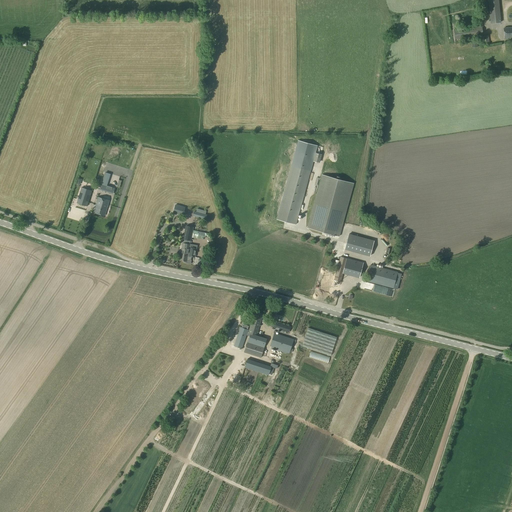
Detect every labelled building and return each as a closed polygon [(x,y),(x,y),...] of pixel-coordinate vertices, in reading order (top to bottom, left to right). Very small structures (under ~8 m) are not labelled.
[(497,0),(487,0),(490,24),(500,22),(497,0)] [(481,26),(454,30),(455,39),(483,35),(481,26)] [(511,27),(503,28),(504,39),(511,37),(511,27)] [(298,140),(276,219),(284,221),(296,225),(297,218),(317,146),(298,140)] [(105,172),(101,184),(107,185),(110,174),(105,172)] [(322,174),(308,227),(339,236),(354,183),(322,174)] [(101,184),(99,190),(113,194),(115,188),(107,185),(101,184)] [(82,187),(77,203),(87,206),(92,191),(82,187)] [(98,197),(93,212),(105,216),(110,201),(98,197)] [(175,205),(173,213),(183,215),(186,207),(175,205)] [(195,211),(193,216),(206,220),(207,218),(208,215),(205,215),(205,214),(196,212),(195,211)] [(187,226),(184,239),(191,241),(191,237),(198,238),(199,237),(199,233),(200,232),(193,230),(193,227),(187,226)] [(349,234),(345,250),(370,257),(374,241),(349,234)] [(335,252),(337,241),(332,239),(329,250),(335,252)] [(182,245),(180,260),(184,261),(184,263),(191,264),(192,260),(191,260),(192,256),(195,257),(196,248),(194,248),(194,245),(191,244),(183,243),(182,245)] [(340,256),(333,284),(340,286),(343,273),(342,273),(347,258),(340,256)] [(347,258),(342,273),(343,273),(359,278),(364,262),(347,258)] [(370,264),(366,281),(393,288),(398,272),(370,264)] [(328,282),(326,290),(338,294),(340,286),(333,284),(328,282)] [(255,311),(248,333),(250,334),(251,333),(257,335),(263,314),(255,311)] [(272,324),(272,327),(289,332),(291,327),(290,326),(285,325),(274,321),(273,321),(272,324)] [(241,327),(234,346),(242,348),(248,330),(241,327)] [(308,328),(302,346),(330,356),(336,337),(308,328)] [(268,338),(251,333),(245,352),(262,357),(268,338)] [(274,333),(270,346),(290,352),(294,339),(274,333)] [(330,358),(311,351),(309,357),(328,363),(330,358)] [(247,359),(245,368),(268,375),(271,367),(247,359)] [(201,394),(192,408),(196,411),(206,396),(201,394)]
